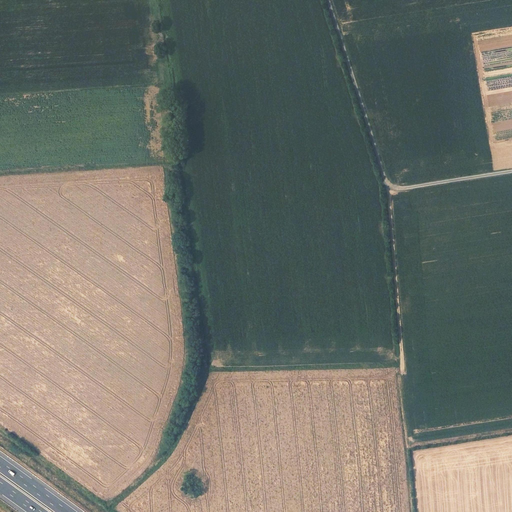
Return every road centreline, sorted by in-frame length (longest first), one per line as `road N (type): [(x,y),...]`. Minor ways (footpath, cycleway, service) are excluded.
road 1 (track): [(327,0),(388,191)]
road 2 (track): [(388,191),(402,368)]
road 3 (track): [(388,191),(511,172)]
